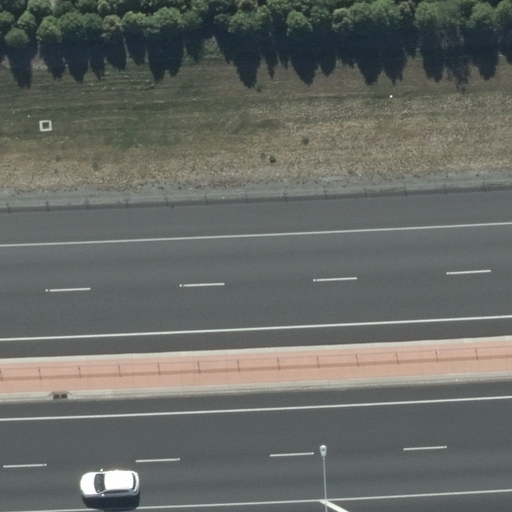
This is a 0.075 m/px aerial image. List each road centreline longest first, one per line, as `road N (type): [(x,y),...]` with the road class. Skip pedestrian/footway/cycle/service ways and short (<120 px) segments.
road 1 (motorway): [(511,442),(0,465)]
road 2 (motorway): [(0,290),(511,268)]
